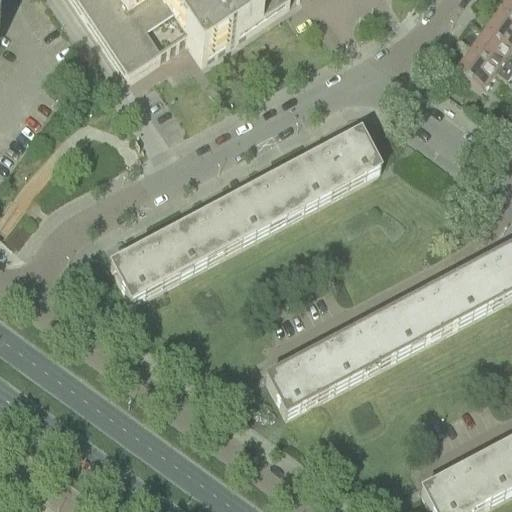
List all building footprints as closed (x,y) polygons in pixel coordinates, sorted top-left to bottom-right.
[(65,0),(126,89),(185,50),(200,72),(288,12),(284,7),(295,0),(65,0)] [(511,2),(497,22),(511,32),(511,2)] [(511,32),(497,22),(483,41),(508,59),(511,54),(511,32)] [(483,41),(470,60),(494,78),(506,87),(511,77),(511,62),(508,59),(483,41)] [(494,78),(470,60),(455,81),(480,99),(494,78)] [(315,167),(296,177),(315,214),(377,181),(358,144),(315,167)] [(276,187),(234,210),(253,247),(315,214),(296,177),(276,187)] [(191,232),(172,243),(191,280),(253,247),(234,210),(191,232)] [(191,280),(172,243),(152,254),(109,276),(129,313),(191,280)] [(511,256),(451,289),(471,326),(511,304),(511,256)] [(451,289),(389,322),(409,359),(471,326),(451,289)] [(389,322),(327,356),(347,393),(409,359),(389,322)] [(347,393),(327,356),(265,389),(284,426),(347,393)] [(511,452),(511,453),(482,469),(502,505),(511,500),(511,499),(511,452)] [(482,469),(420,502),(425,511),(489,511),(502,505),(482,469)]
